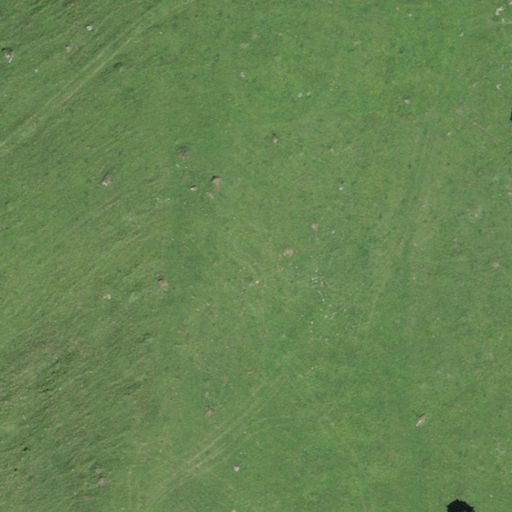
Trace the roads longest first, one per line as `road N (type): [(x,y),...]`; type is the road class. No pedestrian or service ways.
road 1 (track): [(186,0),(0,148)]
road 2 (track): [(511,17),(468,29),(285,0)]
